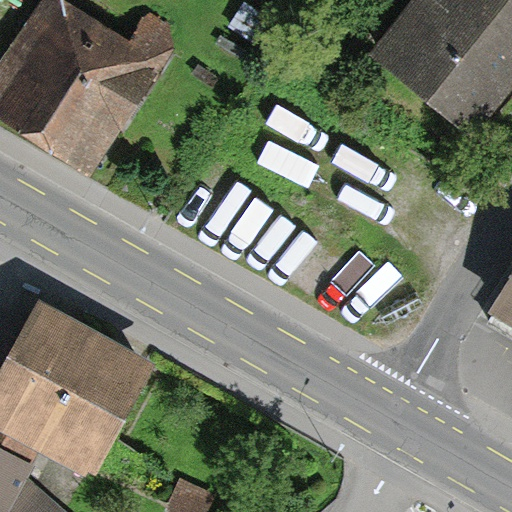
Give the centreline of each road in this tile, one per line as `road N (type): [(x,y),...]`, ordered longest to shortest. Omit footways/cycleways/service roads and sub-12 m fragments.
road 1 (primary): [(23,212),(390,412)]
road 2 (residential): [(390,412),(511,215)]
road 3 (primary): [(390,412),(511,485)]
